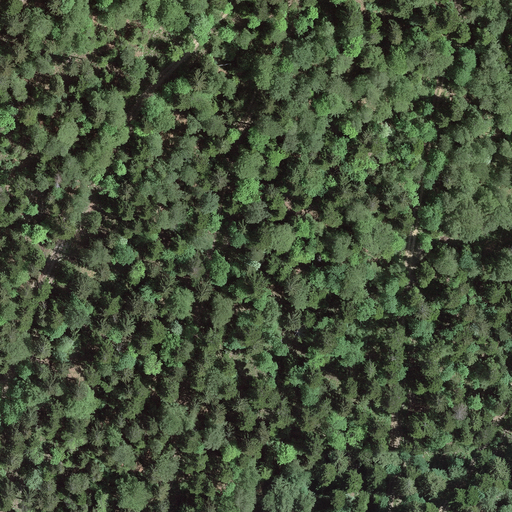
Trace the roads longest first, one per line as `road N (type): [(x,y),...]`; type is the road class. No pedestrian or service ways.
road 1 (track): [(290,0),(230,186),(162,511)]
road 2 (track): [(394,511),(419,187),(457,0)]
road 3 (track): [(232,0),(158,79),(105,165),(72,222),(0,396)]
road 4 (track): [(412,258),(511,109)]
road 5 (track): [(511,398),(446,511)]
